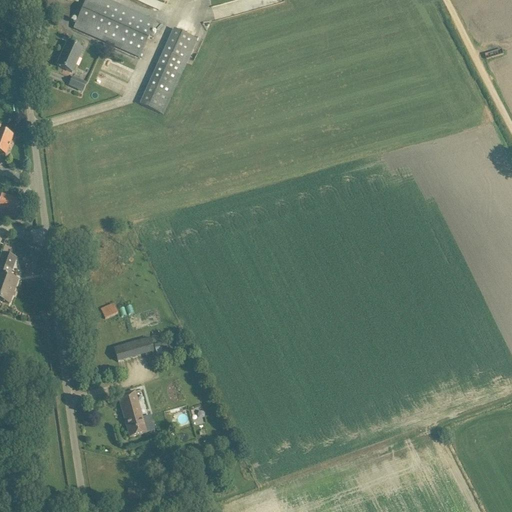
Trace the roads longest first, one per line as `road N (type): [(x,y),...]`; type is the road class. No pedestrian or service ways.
road 1 (unclassified): [(87,511),(13,0)]
road 2 (track): [(446,0),(511,126)]
